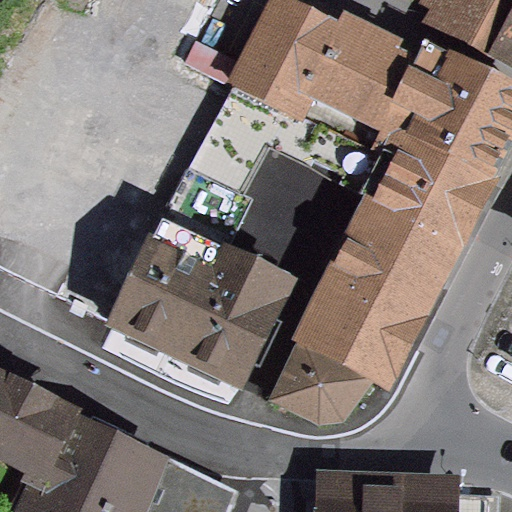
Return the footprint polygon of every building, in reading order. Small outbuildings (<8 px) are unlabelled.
[(36,0),(0,73),(0,265),(17,274),(63,181),(36,167),(57,125),(97,145),(147,43),(59,0),(36,0)] [(285,99),(302,108),(313,86),(305,82),(339,11),(315,0),(262,0),(227,72),(232,74),(285,99)] [(366,140),(377,117),(414,42),(400,35),(404,28),(345,0),(344,0),(339,11),(305,82),(313,86),(302,108),(285,99),(265,140),(357,185),(377,145),(366,140)] [(428,10),(423,18),(487,54),(511,8),(511,0),(424,0),(421,6),(428,10)] [(511,8),(487,54),(511,68),(511,8)] [(416,37),(414,42),(377,117),(490,173),(511,130),(511,82),(449,50),(447,53),(416,37)] [(169,205),(232,74),(227,72),(163,41),(100,172),(160,201),(169,205)] [(232,74),(169,205),(220,230),(222,225),(236,232),(255,194),(242,188),(265,140),(285,99),(232,74)] [(490,173),(377,117),(366,140),(377,145),(357,185),(289,328),(296,331),(373,368),(394,377),(490,173)] [(169,205),(160,201),(151,219),(148,218),(104,310),(241,376),(297,261),(236,232),(222,225),(220,230),(169,205)] [(373,368),(296,331),(266,393),(316,417),(343,414),(373,368)] [(7,358),(0,373),(0,440),(26,452),(17,472),(25,476),(13,504),(29,511),(77,403),(82,390),(7,358)] [(77,403),(29,511),(30,511),(140,511),(166,453),(170,443),(77,403)] [(225,511),(238,484),(166,453),(140,511),(225,511)] [(459,511),(460,465),(315,463),(314,511),(459,511)]
